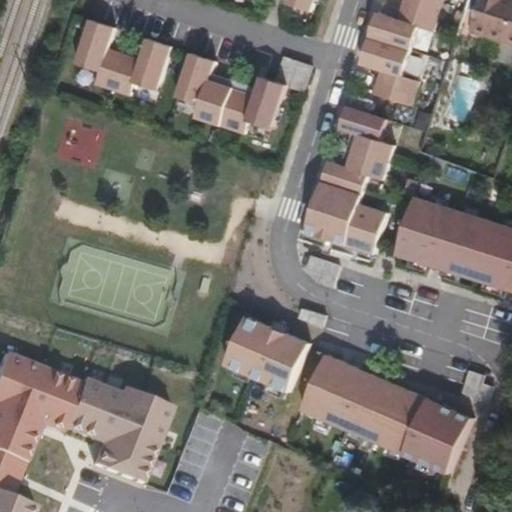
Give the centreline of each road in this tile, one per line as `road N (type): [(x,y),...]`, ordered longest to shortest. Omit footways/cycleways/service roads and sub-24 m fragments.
road 1 (residential): [(511,357),(297,284),(283,252),(339,63)]
road 2 (residential): [(339,63),(144,0)]
